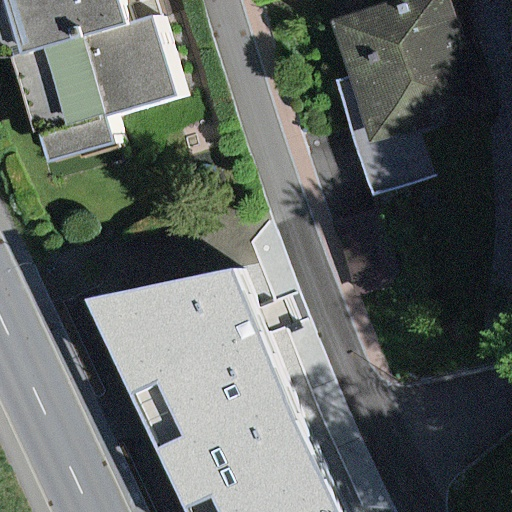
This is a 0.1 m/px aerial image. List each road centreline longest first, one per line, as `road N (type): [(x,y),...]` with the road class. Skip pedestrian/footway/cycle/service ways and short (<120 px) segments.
road 1 (residential): [(396,457),(327,309),(219,0)]
road 2 (secondary): [(90,511),(0,317)]
